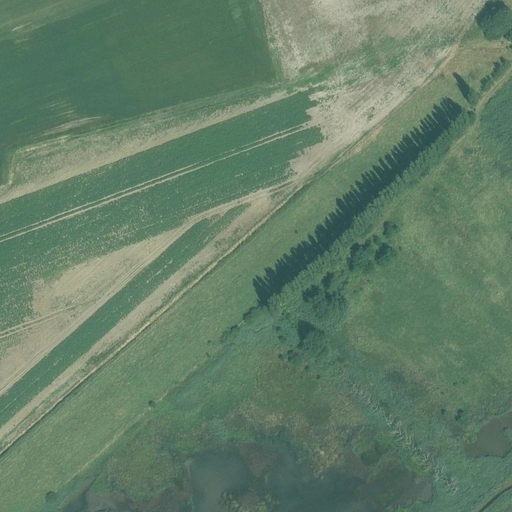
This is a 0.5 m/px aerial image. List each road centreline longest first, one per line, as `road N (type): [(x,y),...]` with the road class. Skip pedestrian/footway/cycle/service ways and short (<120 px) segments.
road 1 (track): [(511,68),(453,150),(301,301),(485,488)]
road 2 (track): [(511,46),(412,54),(30,155)]
